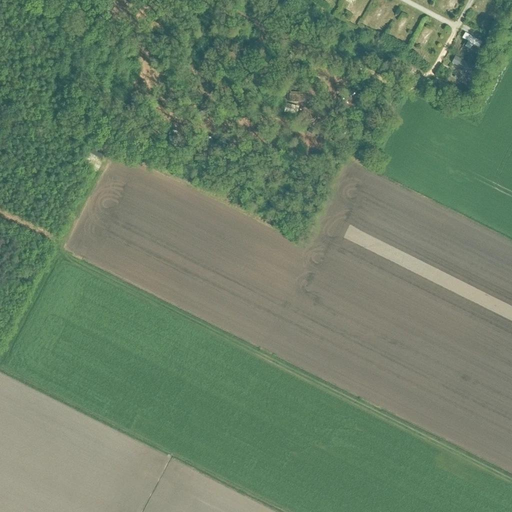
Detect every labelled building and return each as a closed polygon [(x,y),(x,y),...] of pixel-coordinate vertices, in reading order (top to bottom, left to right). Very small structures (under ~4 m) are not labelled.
[(367,28),(373,11),(364,8),(358,25),(367,28)] [(449,37),(446,43),(458,49),(461,43),(449,37)] [(397,41),(395,47),(403,49),(405,43),(397,41)] [(434,71),(446,77),(449,72),(437,66),(434,71)] [(81,174),(83,166),(71,163),(69,171),(81,174)]
